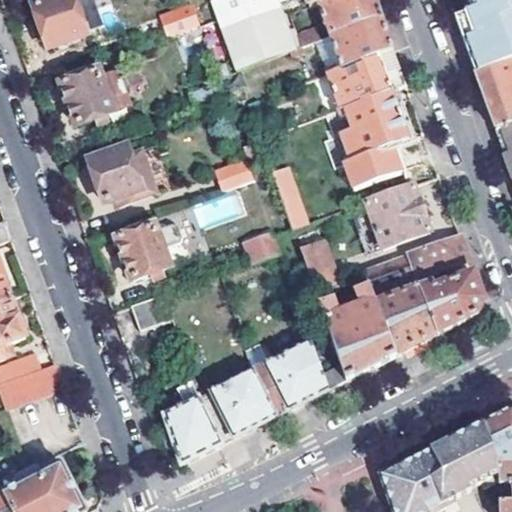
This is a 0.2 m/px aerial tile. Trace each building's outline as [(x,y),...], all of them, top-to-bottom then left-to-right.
[(50,52),(87,39),(72,0),(66,0),(35,11),(50,52)] [(225,0),(212,4),(237,74),(248,70),(291,55),(296,53),(294,47),(276,0),(225,0)] [(306,0),(310,10),(318,7),(338,0),(306,0)] [(338,0),(318,7),(330,41),(382,22),(379,13),(374,0),(338,0)] [(466,50),(478,81),(511,68),(511,0),(473,0),(479,14),(474,16),(457,23),(466,50)] [(471,8),(474,16),(479,14),(473,0),(469,0),(468,1),(471,8)] [(200,28),(193,9),(162,20),(169,39),(200,28)] [(342,74),(394,55),(389,41),(382,22),(330,41),(342,74)] [(302,51),(304,50),(321,44),(316,32),(298,39),(300,45),(302,51)] [(296,53),(291,55),(293,60),(305,56),(304,50),(302,51),(296,53)] [(329,79),(341,114),(394,96),(407,91),(397,64),(394,55),(342,74),(329,79)] [(511,68),(478,81),(481,89),(498,136),(511,130),(511,68)] [(248,70),(237,74),(242,86),(253,82),(248,70)] [(63,88),(77,129),(114,116),(114,115),(132,108),(119,73),(101,80),(99,75),(63,88)] [(190,96),(198,117),(228,106),(220,86),(190,96)] [(411,144),(394,96),(341,114),(340,115),(343,121),(349,119),(364,161),(411,144)] [(511,176),(511,177),(511,130),(498,136),(511,176)] [(262,142),(243,149),(248,163),(250,169),(269,162),(262,142)] [(91,166),(105,207),(128,199),(131,208),(157,198),(142,156),(130,160),(128,153),(91,166)] [(294,233),(307,228),(301,211),(298,211),(282,162),(270,166),(294,233)] [(219,174),(226,194),(255,184),(250,169),(248,163),(219,174)] [(414,191),(367,207),(383,254),(430,238),(414,191)] [(0,228),(0,250),(13,246),(6,226),(0,228)] [(118,243),(133,284),(170,271),(164,253),(181,247),(183,242),(179,230),(175,228),(157,234),(156,230),(118,243)] [(245,246),(253,268),(281,257),(274,239),(273,236),(245,246)] [(461,240),(407,259),(416,282),(469,265),(465,251),(461,240)] [(324,243),(300,251),(315,292),(338,284),(324,243)] [(407,259),(364,275),(392,362),(419,348),(431,342),(437,339),(419,292),(416,282),(407,259)] [(0,307),(12,304),(0,269),(0,307)] [(338,284),(315,292),(342,370),(348,385),(368,375),(392,362),(364,275),(338,284)] [(484,305),(474,278),(438,290),(437,286),(419,292),(437,339),(444,336),(476,320),(484,305)] [(166,299),(141,308),(150,333),(175,324),(166,299)] [(26,344),(12,304),(0,307),(0,366),(6,365),(2,353),(26,344)] [(312,344),(254,374),(277,421),(293,413),(329,395),(324,379),(312,344)] [(9,368),(14,382),(41,372),(36,359),(9,368)] [(41,372),(14,382),(0,387),(0,390),(9,415),(66,394),(56,367),(41,372)] [(324,379),(329,395),(348,385),(342,370),(324,379)] [(254,374),(202,400),(227,447),(233,444),(277,421),(254,374)] [(183,470),(227,447),(202,400),(196,384),(179,392),(186,410),(166,420),(183,470)] [(500,464),(511,464),(511,413),(494,422),(486,426),(500,464)] [(450,499),(451,501),(468,493),(467,490),(478,485),(481,491),(500,482),(500,464),(486,426),(438,450),(425,457),(397,471),(380,480),(392,511),(440,511),(443,511),(440,504),(443,502),(450,499)] [(500,482),(500,486),(511,485),(511,499),(508,500),(508,504),(501,504),(501,511),(511,511),(511,464),(500,464),(500,482)] [(3,499),(10,511),(84,511),(61,468),(43,478),(37,468),(6,485),(11,495),(3,499)] [(0,511),(10,511),(3,499),(0,500),(0,511)] [(440,504),(443,511),(453,505),(451,501),(450,499),(443,502),(440,504)]
